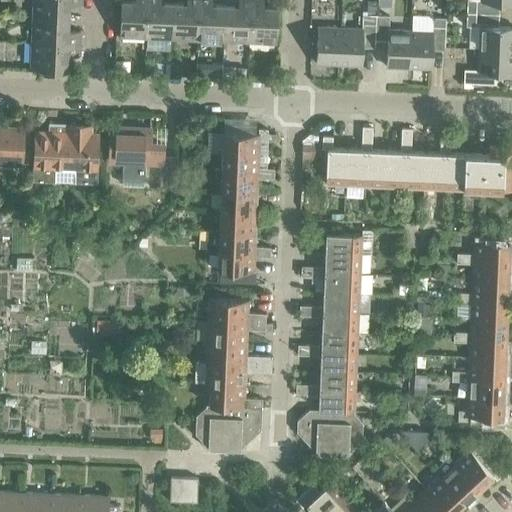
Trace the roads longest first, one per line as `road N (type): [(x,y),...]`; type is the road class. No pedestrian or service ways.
road 1 (residential): [(283,511),(272,457),(294,101)]
road 2 (residential): [(511,107),(294,101)]
road 3 (residential): [(294,101),(95,95)]
